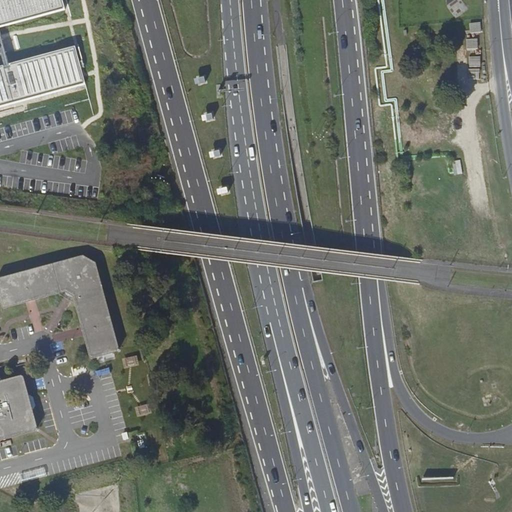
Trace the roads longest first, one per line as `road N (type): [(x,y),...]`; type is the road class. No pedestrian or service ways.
road 1 (motorway): [(146,0),(286,511)]
road 2 (trunk): [(382,511),(282,230)]
road 3 (trunk): [(351,511),(282,230)]
road 4 (trunk): [(230,0),(268,277)]
road 5 (motorway): [(508,436),(450,433),(412,411),(395,378),(383,291),(367,244)]
road 6 (motorway): [(403,511),(380,390),(367,244)]
road 7 (motorway): [(367,244),(339,0)]
road 8 (trunk): [(268,277),(328,511)]
road 9 (trunk): [(268,277),(265,323),(308,511)]
road 10 (trunk): [(282,230),(251,0)]
